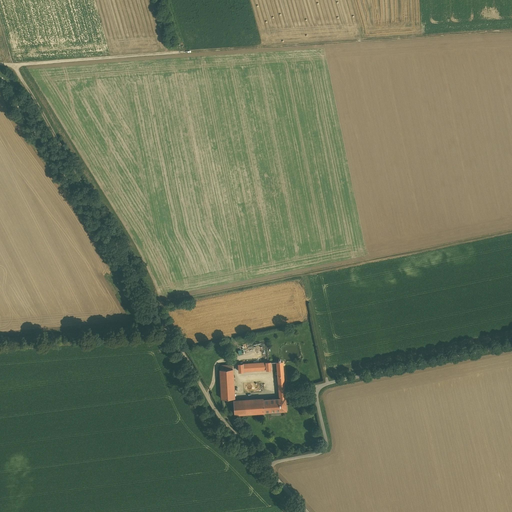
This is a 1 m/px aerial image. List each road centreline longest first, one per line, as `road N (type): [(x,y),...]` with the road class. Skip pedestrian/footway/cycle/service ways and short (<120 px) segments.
road 1 (track): [(0,63),(511,30)]
road 2 (unclassified): [(0,339),(166,330),(214,409),(306,511)]
road 3 (track): [(155,305),(511,229)]
road 4 (track): [(172,336),(11,63),(0,22)]
